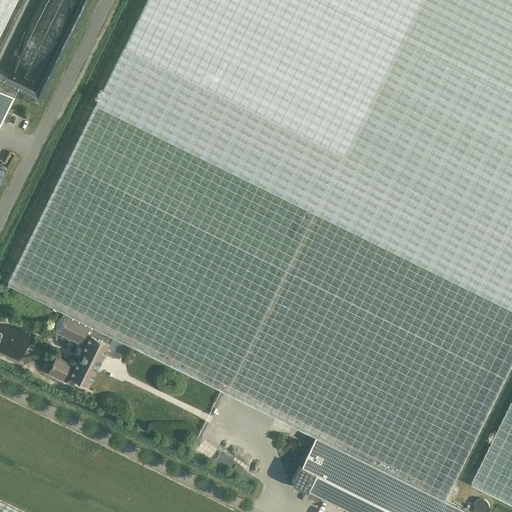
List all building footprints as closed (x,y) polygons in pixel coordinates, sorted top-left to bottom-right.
[(0,35),(17,0),(0,0),(0,126),(15,97),(0,89),(0,35)] [(511,0),(147,0),(8,284),(112,335),(129,344),(316,436),(302,464),(300,463),(291,482),(307,490),(308,488),(356,511),(467,511),(468,511),(444,500),(511,361),(511,0)] [(58,331),(58,333),(84,346),(75,364),(53,353),(51,365),(54,366),(51,372),(49,372),(63,379),(66,374),(89,386),(108,346),(109,343),(108,343),(112,335),(64,312),(62,316),(59,318),(57,321),(56,324),(57,328),(56,330),(58,331)] [(112,335),(108,343),(109,343),(108,346),(125,353),(129,344),(112,335)] [(511,400),(472,482),(511,502),(511,400)] [(470,494),(459,489),(457,493),(468,498),(470,494)] [(453,502),(464,507),(466,503),(455,498),(453,502)] [(0,511),(18,511),(0,503),(0,511)]
